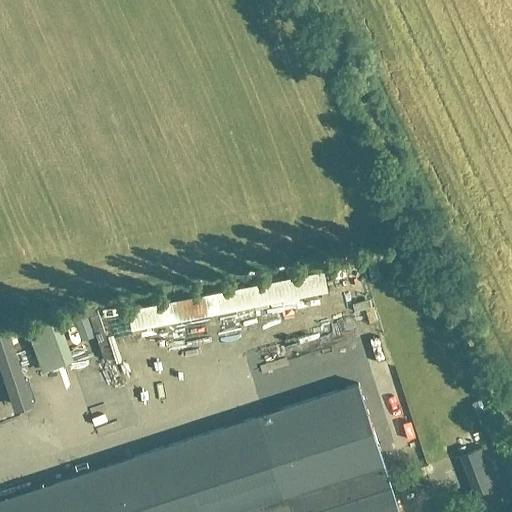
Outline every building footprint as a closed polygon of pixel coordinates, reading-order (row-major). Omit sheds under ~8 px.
[(295,346),(316,337),(310,322),(289,331),(295,346)] [(47,371),(80,361),(83,372),(103,366),(99,354),(80,360),(74,340),(61,344),(64,355),(44,361),(47,371)] [(0,398),(12,395),(4,369),(0,369),(0,398)] [(399,511),(358,385),(260,417),(0,501),(0,511),(399,511)] [(511,511),(511,488),(494,443),(459,457),(480,511),(511,511)]
